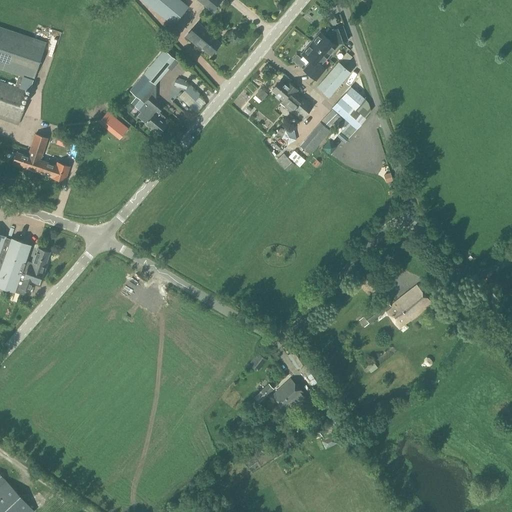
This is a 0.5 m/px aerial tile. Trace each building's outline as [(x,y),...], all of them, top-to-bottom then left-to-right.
[(141,0),(159,15),(170,0),(141,0)] [(178,0),(170,0),(159,15),(173,26),(188,8),(178,0)] [(196,0),(206,7),(207,6),(213,11),(220,2),(217,0),(196,0)] [(198,23),(187,36),(200,48),(201,46),(211,54),(220,44),(210,36),(211,35),(198,23)] [(0,68),(20,75),(16,86),(15,86),(0,80),(0,117),(19,124),(24,107),(20,106),(26,89),(21,88),(25,76),(34,79),(46,42),(0,26),(0,68)] [(343,27),(333,30),(340,50),(350,47),(343,27)] [(313,41),(329,55),(336,46),(327,38),(326,36),(324,33),(321,34),(320,33),(318,35),(316,35),(314,38),(314,40),(313,41)] [(313,41),(309,46),(307,47),(304,50),(304,52),(302,54),(311,61),(304,70),(316,80),(325,69),(320,65),(329,55),(313,41)] [(135,82),(129,89),(137,97),(143,90),(151,80),(154,82),(168,66),(170,68),(177,58),(164,47),(135,82)] [(347,63),(352,57),(348,53),(342,60),(347,63)] [(304,63),(297,58),(292,65),(299,70),(304,63)] [(329,97),(351,72),(338,61),(317,86),(329,97)] [(330,132),(326,137),(329,139),(335,143),(336,144),(341,138),(342,136),(347,141),(357,129),(371,111),(366,95),(362,80),(361,76),(353,84),(347,92),(345,95),(331,109),(333,110),(337,113),(342,119),(331,133),(330,132)] [(175,77),(173,84),(185,88),(184,89),(189,95),(195,89),(188,81),(175,77)] [(270,88),(273,80),(267,77),(264,86),(270,88)] [(295,100),(299,95),(293,89),(295,87),(288,82),(285,85),(280,81),(272,91),(283,100),(281,103),(281,104),(288,95),(295,100)] [(140,112),(137,115),(147,124),(159,135),(167,125),(164,122),(168,117),(161,111),(166,105),(155,96),(152,94),(151,95),(150,96),(145,102),(138,110),(140,112)] [(313,106),(299,95),(295,100),(288,95),(281,104),(302,120),(313,106)] [(320,123),(301,145),(311,155),(326,137),(330,132),(331,133),(342,119),(337,113),(333,110),(320,122),(320,123)] [(128,128),(107,111),(98,122),(118,140),(128,128)] [(294,132),(295,126),(285,125),(284,130),(279,128),(276,136),(281,138),(288,145),(296,140),(294,132)] [(30,150),(42,154),(47,138),(35,134),(30,150)] [(59,135),(56,144),(71,149),(74,140),(59,135)] [(40,160),(42,154),(30,150),(28,156),(17,152),(13,164),(41,174),(45,162),(40,160)] [(294,165),(288,159),(281,165),(287,172),(294,165)] [(45,162),(41,174),(64,182),(69,167),(58,163),(57,166),(45,162)] [(0,234),(0,287),(15,292),(22,272),(26,274),(21,289),(30,292),(33,282),(39,284),(44,271),(45,271),(46,267),(45,267),(50,252),(38,248),(35,256),(34,256),(32,262),(26,260),(31,245),(11,238),(11,239),(5,237),(5,236),(0,234)] [(352,281),(370,297),(385,281),(367,265),(352,281)] [(358,321),(364,328),(386,312),(399,329),(431,304),(416,285),(390,306),(385,299),(358,321)] [(287,356),(297,371),(299,369),(306,379),(308,377),(314,387),(313,389),(317,396),(326,390),(315,372),(316,371),(301,347),(287,356)] [(258,371),(266,361),(258,354),(249,365),(258,371)] [(427,357),(424,359),(424,361),(424,363),(427,366),(430,366),(432,364),(432,361),(429,357),(427,357)] [(304,394),(291,380),(273,396),(286,409),(289,407),(292,410),(304,399),(301,397),(304,394)] [(254,398),(259,403),(274,389),(268,384),(260,393),(254,398)] [(312,414),(322,428),(329,421),(318,409),(312,414)] [(271,449),(277,458),(298,442),(291,433),(271,449)] [(0,488),(0,511),(33,511),(34,511),(9,485),(9,484),(7,482),(0,488)]
